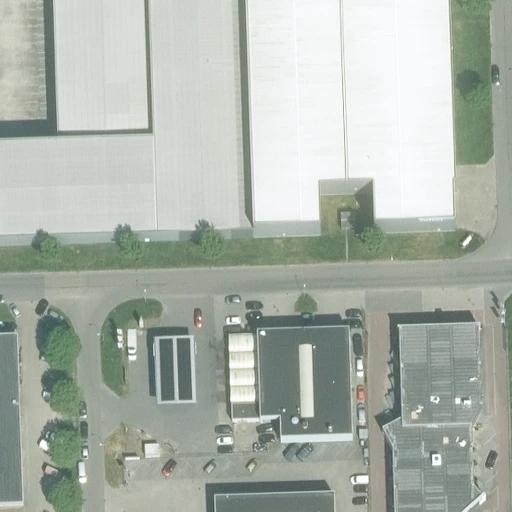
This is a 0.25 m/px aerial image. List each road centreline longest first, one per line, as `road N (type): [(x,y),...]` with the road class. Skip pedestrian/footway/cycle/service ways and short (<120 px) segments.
road 1 (unclassified): [(86,290),(511,272)]
road 2 (unclassified): [(511,239),(502,0)]
road 3 (unclassified): [(93,511),(86,290)]
